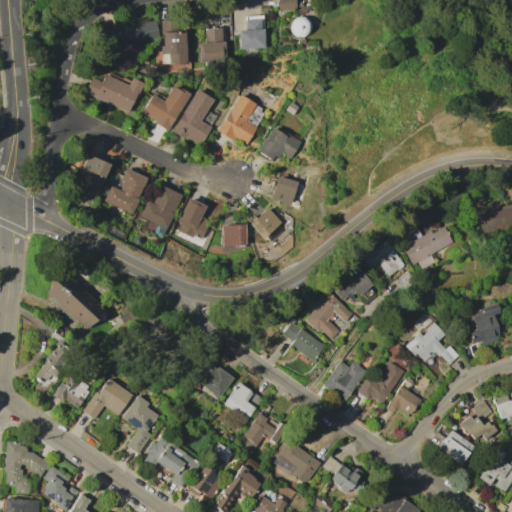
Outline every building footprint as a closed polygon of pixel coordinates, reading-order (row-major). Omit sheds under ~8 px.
[(280,0),(296,0),(297,9),(295,9),(295,11),(281,12),(281,11),(279,11),(279,1),(281,1),(280,0)] [(240,51),(266,49),(265,16),(247,17),(247,22),(247,32),(240,32),(240,51)] [(305,37),(302,39),(298,39),(295,39),(292,38),(289,35),(288,32),(287,28),(288,25),(290,22),(293,20),(296,18),(299,18),(302,19),(305,21),(307,24),(308,27),(308,31),(307,34),(305,37)] [(185,64),(183,31),(169,32),(169,20),(159,21),(160,29),(161,54),(167,54),(167,65),(185,64)] [(158,39),(154,21),(104,31),(108,49),(158,39)] [(198,62),(223,60),(222,28),(203,28),(204,43),(197,43),(198,62)] [(140,82),(129,77),(127,81),(105,72),(101,82),(90,77),(83,93),(128,112),(140,82)] [(162,101),(149,94),(139,115),(168,129),(186,92),(170,84),(162,101)] [(194,90),(170,130),(198,147),(209,127),(199,121),(211,100),(194,90)] [(216,130),(244,145),(263,110),(236,95),(216,130)] [(298,142),(268,127),(255,152),(272,161),(277,152),(289,159),(298,142)] [(108,164),(86,154),(72,186),(94,196),(108,164)] [(146,178),(124,168),(115,187),(109,185),(102,201),(130,213),(146,178)] [(268,199),(289,204),(295,182),(275,176),(268,199)] [(137,217),(148,221),(145,227),(152,230),(155,224),(165,228),(180,195),(159,185),(151,203),(145,200),(137,217)] [(203,204),(183,198),(174,227),(194,233),(203,204)] [(511,223),(478,231),(474,211),(511,202),(511,223)] [(261,238),(279,222),(264,206),(246,222),(261,238)] [(243,223),(219,225),(220,247),(245,245),(243,223)] [(408,242),(401,231),(412,225),(419,236),(428,230),(429,233),(441,226),(444,231),(445,230),(446,233),(445,233),(450,241),(428,254),(432,261),(429,263),(431,265),(425,269),(423,266),(420,268),(416,261),(410,264),(400,247),(408,242)] [(383,237),(393,249),(391,250),(402,264),(401,265),(402,266),(397,270),(396,269),(387,276),(376,262),(367,269),(358,256),(383,237)] [(339,287),(340,288),(348,282),(344,277),(357,267),(370,284),(365,288),(366,288),(361,293),(360,292),(356,295),(352,289),(345,294),(346,295),(340,300),(333,291),(339,287)] [(48,300),(50,297),(45,293),(52,280),(64,273),(100,306),(81,326),(78,323),(76,325),(48,300)] [(315,305),(312,302),(323,289),(349,313),(342,321),(332,312),(325,319),(337,330),(328,339),(317,328),(314,331),(302,319),(315,305)] [(473,329),(469,316),(480,313),(478,308),(494,303),(496,312),(490,314),(496,335),(493,336),(495,340),(479,345),(478,340),(470,343),(466,331),(473,329)] [(290,341),(280,334),(289,321),(322,345),(310,361),(288,344),(290,341)] [(422,361),(414,353),(411,355),(402,346),(416,332),(419,336),(424,331),(422,330),(430,322),(442,334),(435,341),(443,349),(446,345),(456,355),(447,364),(437,355),(436,356),(434,354),(429,359),(426,356),(422,361)] [(56,342),(48,337),(55,327),(66,335),(60,344),(73,353),(48,390),(40,385),(43,379),(40,377),(38,380),(33,376),(56,342)] [(336,360),(346,367),(349,361),(363,371),(342,401),(319,385),(336,360)] [(365,375),(374,382),(388,362),(402,371),(380,403),(368,395),(366,398),(354,391),(365,375)] [(207,364),(214,369),(216,367),(231,378),(217,397),(195,381),(207,364)] [(58,382),(62,384),(68,374),(86,386),(84,389),(87,391),(75,408),(63,399),(61,402),(50,394),(58,382)] [(103,376),(130,394),(116,415),(101,405),(92,419),(80,411),(103,376)] [(236,382),(250,392),(244,401),(254,407),(245,420),(221,404),(236,382)] [(398,385),(420,400),(417,404),(415,404),(408,414),(406,413),(404,415),(393,408),(391,411),(390,410),(389,411),(383,407),(398,385)] [(502,391),(505,400),(510,399),(507,391),(511,389),(511,422),(506,424),(503,416),(497,418),(489,396),(502,391)] [(135,395),(147,403),(144,407),(156,415),(144,432),(149,434),(136,453),(124,446),(136,429),(119,417),(135,395)] [(471,412),(469,409),(480,400),(489,412),(477,421),(480,425),(485,422),(488,426),(490,424),(494,430),(482,439),(478,434),(472,439),(467,433),(464,435),(455,424),(471,412)] [(256,413),(265,418),(262,422),(272,428),(276,422),(284,427),(273,443),(261,435),(252,448),(239,440),(256,413)] [(448,430),(471,446),(458,464),(436,448),(448,430)] [(146,454),(143,451),(150,440),(153,443),(158,436),(198,464),(190,475),(188,474),(179,487),(168,479),(172,474),(155,462),(151,467),(141,460),(146,454)] [(27,465),(27,464),(17,464),(17,469),(20,469),(19,477),(24,478),(24,482),(27,483),(26,493),(12,492),(13,486),(5,486),(6,483),(2,482),(3,472),(1,472),(3,440),(16,441),(16,445),(21,445),(24,449),(24,451),(30,452),(47,463),(38,476),(25,468),(27,465)] [(285,440),(318,463),(303,484),(287,473),(292,467),(275,455),(285,440)] [(215,442),(230,453),(224,462),(209,452),(215,442)] [(496,447),(504,453),(499,460),(506,464),(511,455),(511,475),(502,490),(500,489),(499,490),(491,485),(495,480),(492,477),(486,485),(475,477),(496,447)] [(326,456),(349,471),(352,467),(360,472),(357,476),(356,477),(361,481),(354,492),(349,489),(348,490),(347,489),(344,493),(336,488),(337,487),(327,480),(331,475),(319,466),(326,456)] [(44,488),(41,486),(45,481),(40,477),(49,465),(67,478),(66,479),(71,483),(69,486),(75,491),(71,497),(69,496),(66,502),(67,503),(61,511),(53,505),(54,503),(40,493),(44,488)] [(223,484),(225,485),(239,465),(245,469),(244,472),(252,477),(250,479),(258,484),(248,497),(242,493),(240,495),(235,492),(221,511),(219,511),(209,504),(223,484)] [(202,466),(215,475),(214,477),(221,482),(209,499),(199,492),(198,494),(197,493),(195,496),(185,489),(202,466)] [(366,511),(368,510),(370,511),(376,511),(378,510),(373,506),(370,510),(364,506),(373,494),(378,498),(376,501),(382,505),(392,490),(404,499),(402,500),(416,510),(414,511),(366,511)] [(66,511),(78,494),(87,500),(81,509),(85,511),(66,511)] [(255,511),(249,507),(258,494),(271,503),(276,497),(284,503),(279,509),(280,510),(278,511),(255,511)] [(1,511),(2,498),(36,500),(35,511),(1,511)] [(497,502),(504,506),(501,511),(494,507),(497,502)]
